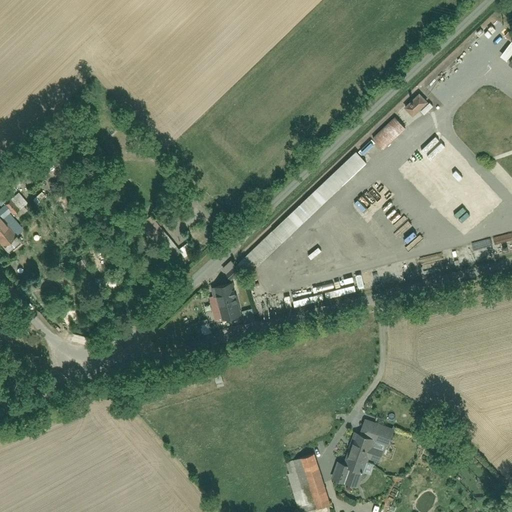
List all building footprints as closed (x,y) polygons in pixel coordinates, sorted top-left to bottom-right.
[(420,91),(406,104),(415,113),(429,100),(420,91)] [(406,125),(396,115),(373,136),(383,147),(406,125)] [(454,147),(439,131),(403,165),(418,181),(454,147)] [(370,162),(357,149),(236,265),(248,278),(370,162)] [(482,176),(466,160),(429,195),(467,233),(504,198),(492,186),(467,210),(457,199),(482,176)] [(15,174),(21,182),(36,172),(30,163),(15,174)] [(13,191),(0,202),(0,203),(8,213),(22,201),(13,191)] [(40,191),(31,198),(36,203),(45,196),(40,191)] [(139,222),(168,260),(179,252),(151,213),(139,222)] [(14,240),(0,223),(0,250),(0,251),(14,240)] [(298,245),(301,249),(313,242),(310,237),(298,245)] [(184,241),(180,252),(188,255),(193,245),(184,241)] [(74,262),(77,269),(84,266),(81,258),(74,262)] [(235,280),(211,285),(219,318),(242,313),(235,280)] [(361,432),(355,430),(345,462),(339,460),(334,476),(358,483),(366,459),(380,464),(386,445),(389,446),(395,427),(366,418),(361,432)] [(304,511),(332,503),(315,452),(286,461),(302,511),(304,511)]
